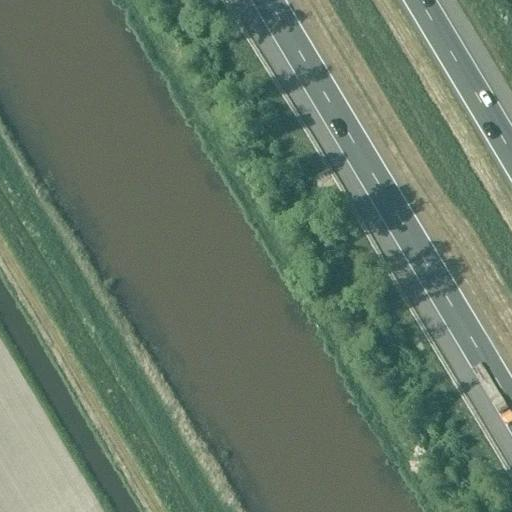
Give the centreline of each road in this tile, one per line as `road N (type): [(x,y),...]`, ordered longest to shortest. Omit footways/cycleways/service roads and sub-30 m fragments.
road 1 (motorway): [(265,0),(511,409)]
road 2 (motorway): [(511,156),(417,0)]
